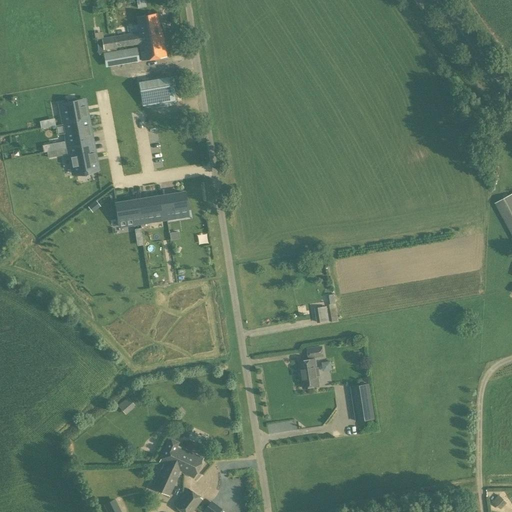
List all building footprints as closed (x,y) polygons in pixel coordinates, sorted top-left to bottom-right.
[(136,17),(139,34),(102,40),(104,49),(139,44),(142,61),(166,57),(162,33),(160,33),(157,14),(136,17)] [(136,47),(104,53),(106,67),(138,62),(136,47)] [(170,77),(138,83),(142,106),(174,100),(170,77)] [(83,100),(75,101),(75,98),(68,99),(68,102),(60,104),(62,115),(61,115),(63,124),(64,124),(64,123),(87,119),(83,100)] [(64,123),(64,124),(66,134),(65,134),(66,142),(67,148),(91,143),(87,119),(64,123)] [(55,126),(53,120),(38,123),(40,130),(55,126)] [(43,152),(47,151),(67,148),(66,142),(42,146),(43,152)] [(91,173),(90,170),(96,169),(91,143),(67,148),(68,154),(72,174),(78,173),(78,175),(83,174),(83,175),(86,175),(86,174),(91,173)] [(67,148),(47,151),(48,157),(68,154),(67,148)] [(163,198),(166,219),(175,217),(174,213),(187,211),(184,192),(175,193),(176,196),(163,198)] [(511,193),(495,203),(511,235),(511,193)] [(149,200),(137,202),(140,223),(148,222),(148,218),(161,216),(158,197),(149,198),(149,200)] [(119,226),(140,223),(137,202),(124,204),(124,202),(115,203),(119,226)] [(332,319),(338,319),(335,294),(329,294),(332,319)] [(317,323),(329,321),(327,306),(314,308),(317,323)] [(308,360),(299,361),(304,388),(318,386),(317,379),(322,378),(320,366),(315,366),(314,359),(324,357),(322,346),(307,348),(308,360)] [(324,371),(333,369),(332,360),(322,362),(324,371)] [(368,384),(351,387),(356,421),(373,418),(368,384)] [(127,414),(136,405),(128,396),(118,405),(127,414)] [(268,422),(269,433),(283,432),(283,421),(268,422)] [(193,478),(202,458),(176,446),(177,442),(170,439),(159,462),(165,465),(164,468),(162,467),(152,488),(169,496),(180,472),(193,478)] [(190,511),(200,500),(187,489),(174,507),(180,511),(190,511)] [(502,496),(495,503),(501,508),(507,502),(502,496)] [(204,511),(220,511),(223,508),(211,500),(203,511),(204,511)]
